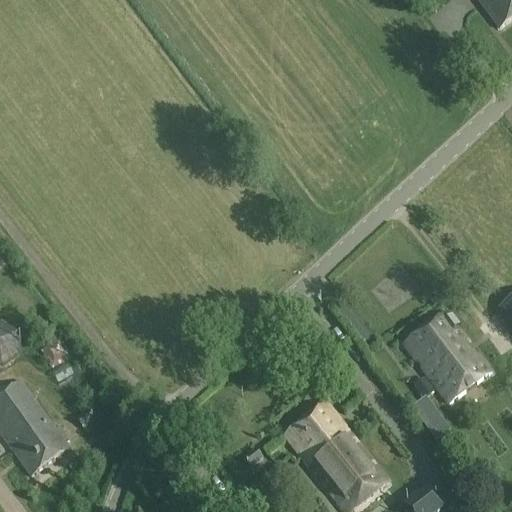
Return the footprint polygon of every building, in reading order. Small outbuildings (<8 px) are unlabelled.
[(511,0),(476,0),(500,31),(511,22),(511,0)] [(511,302),(501,311),(511,324),(511,302)] [(422,369),(427,376),(467,345),(469,344),(457,329),(460,327),(458,324),(456,321),(452,316),(449,318),(447,315),(405,346),(417,362),(418,361),(423,368),(422,369)] [(0,372),(20,352),(2,334),(0,336),(0,372)] [(427,376),(431,382),(433,381),(435,384),(434,385),(450,406),(492,375),(476,353),(474,354),(467,345),(427,376)] [(413,388),(422,401),(423,402),(424,401),(425,400),(433,394),(423,381),(414,388),(413,388)] [(0,435),(32,479),(70,451),(21,383),(0,398),(0,435)] [(343,511),(355,511),(389,485),(326,406),(285,438),(343,511)] [(76,419),(83,429),(95,420),(88,411),(76,419)] [(257,511),(272,501),(259,483),(243,496),(254,511),(257,511)] [(404,511),(441,511),(445,509),(428,488),(402,508),(404,511)]
